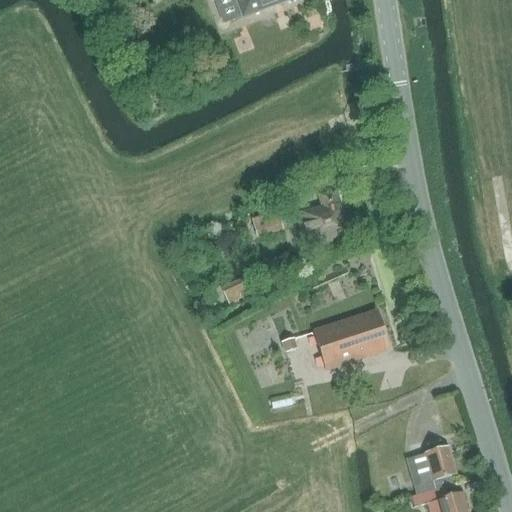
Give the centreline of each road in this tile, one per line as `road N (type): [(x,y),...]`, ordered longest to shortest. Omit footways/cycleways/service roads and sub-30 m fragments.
road 1 (tertiary): [(501,511),(419,220),(383,0)]
road 2 (track): [(102,222),(314,124),(402,110)]
road 3 (track): [(306,454),(461,379)]
